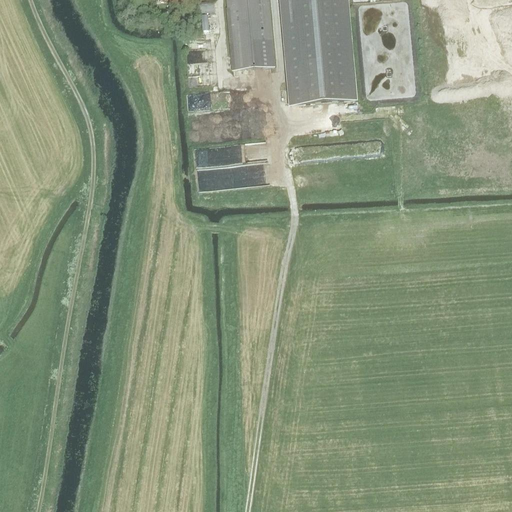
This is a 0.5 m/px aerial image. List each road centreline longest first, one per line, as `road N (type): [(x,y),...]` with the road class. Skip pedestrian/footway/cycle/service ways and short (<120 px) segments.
road 1 (track): [(248,511),(294,217),(268,80),(222,84)]
road 2 (track): [(409,131),(391,114),(276,123)]
